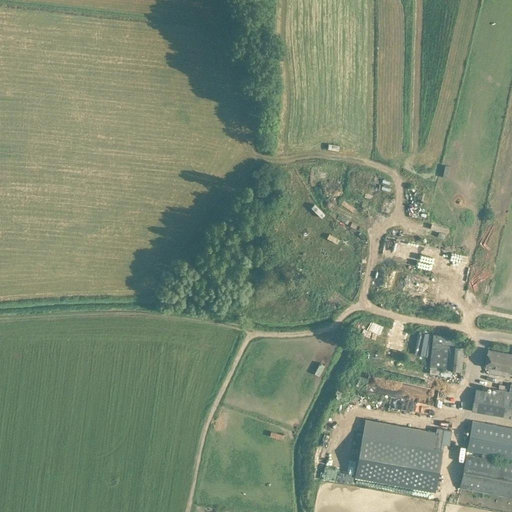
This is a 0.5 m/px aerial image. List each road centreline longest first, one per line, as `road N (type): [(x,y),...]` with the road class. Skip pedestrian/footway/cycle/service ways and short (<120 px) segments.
road 1 (track): [(252,333),(142,313),(0,315)]
road 2 (track): [(252,333),(311,332),(363,308),(463,329)]
road 3 (track): [(189,511),(221,389),(252,333)]
